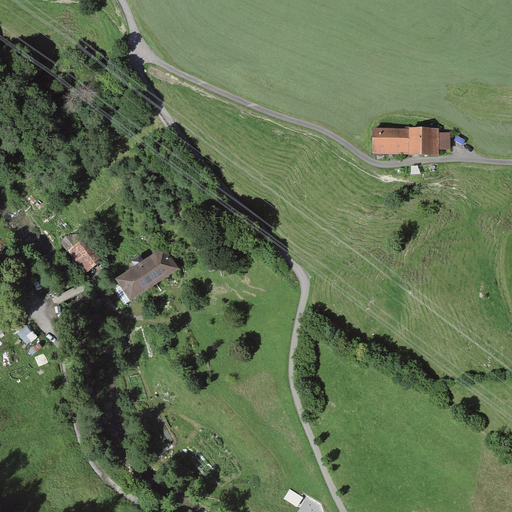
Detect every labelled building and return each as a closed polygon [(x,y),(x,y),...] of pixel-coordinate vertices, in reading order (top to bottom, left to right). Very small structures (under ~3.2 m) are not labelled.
[(442,153),(441,132),(380,134),(380,155),(442,153)] [(86,241),(69,253),(84,275),(101,264),(86,241)] [(8,258),(27,279),(35,272),(16,252),(8,258)] [(164,252),(116,286),(131,306),(179,272),(164,252)] [(19,335),(30,347),(41,337),(31,325),(19,335)]
